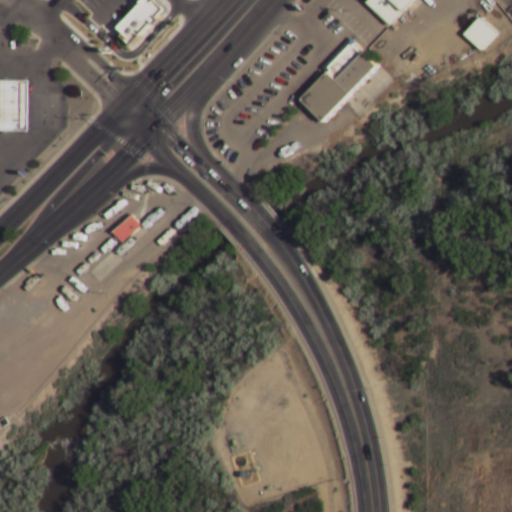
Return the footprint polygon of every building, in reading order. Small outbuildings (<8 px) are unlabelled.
[(137,39),(170,7),(163,0),(145,0),(122,24),(137,39)] [(372,0),(415,0),(393,26),(368,5),(372,0)] [(467,35),(484,52),(499,37),(482,20),(467,35)] [(377,68),(325,126),(299,103),(351,46),(377,68)] [(0,81),(32,82),(31,134),(0,134),(0,81)] [(133,217),(142,227),(123,243),(114,233),(133,217)] [(426,471),(426,426),(437,426),(436,471),(426,471)]
